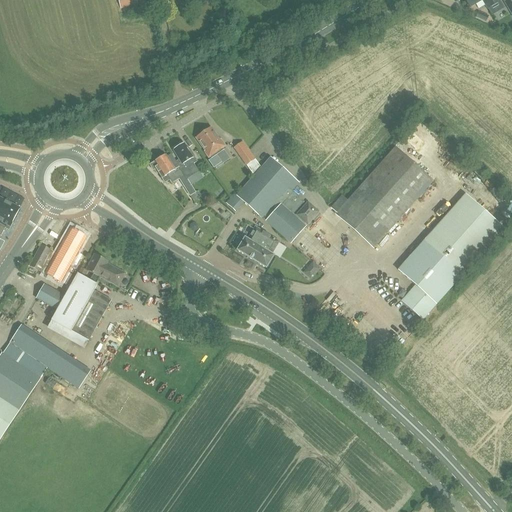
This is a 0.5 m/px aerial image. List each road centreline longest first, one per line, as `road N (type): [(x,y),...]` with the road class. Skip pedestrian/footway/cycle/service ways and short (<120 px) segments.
road 1 (unclassified): [(461,511),(326,383),(264,342),(196,322),(188,298),(203,270)]
road 2 (primary): [(492,510),(374,390),(293,324),(203,270)]
road 3 (secondary): [(151,116),(367,0)]
